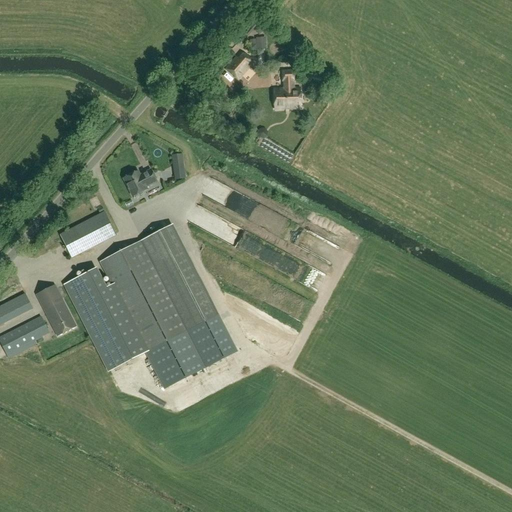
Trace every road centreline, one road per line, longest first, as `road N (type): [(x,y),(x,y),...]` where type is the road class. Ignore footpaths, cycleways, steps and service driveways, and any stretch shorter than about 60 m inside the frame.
road 1 (track): [(132,231),(171,221),(225,316),(227,337),(511,492)]
road 2 (unclassified): [(0,265),(238,0)]
